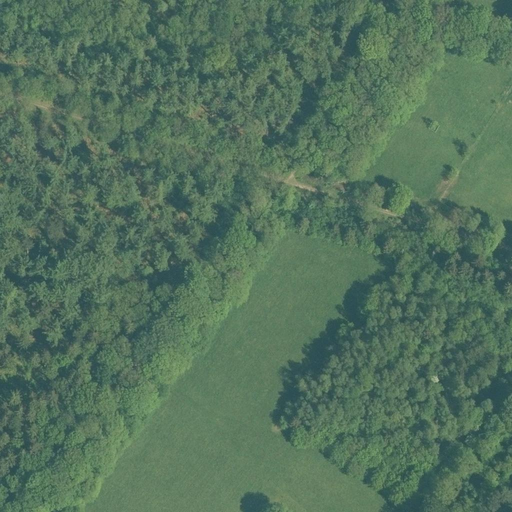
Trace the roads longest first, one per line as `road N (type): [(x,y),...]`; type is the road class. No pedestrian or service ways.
road 1 (track): [(286,184),(13,511)]
road 2 (track): [(402,22),(286,184)]
road 3 (unclassified): [(340,0),(511,50)]
